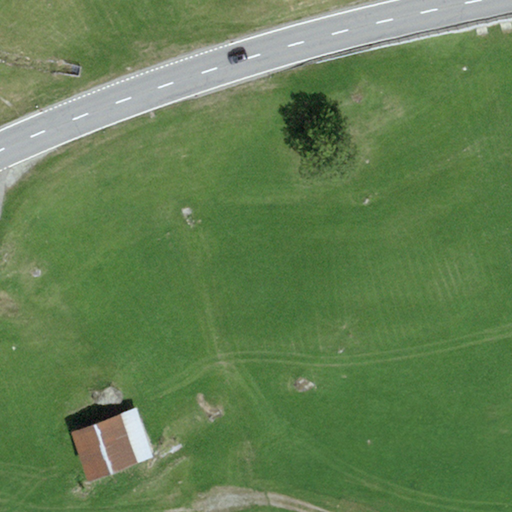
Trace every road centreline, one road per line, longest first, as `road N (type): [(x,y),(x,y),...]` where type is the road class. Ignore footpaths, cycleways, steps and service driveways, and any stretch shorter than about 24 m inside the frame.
road 1 (primary): [(0,151),(215,68),(488,0)]
road 2 (track): [(309,511),(242,497),(83,511)]
